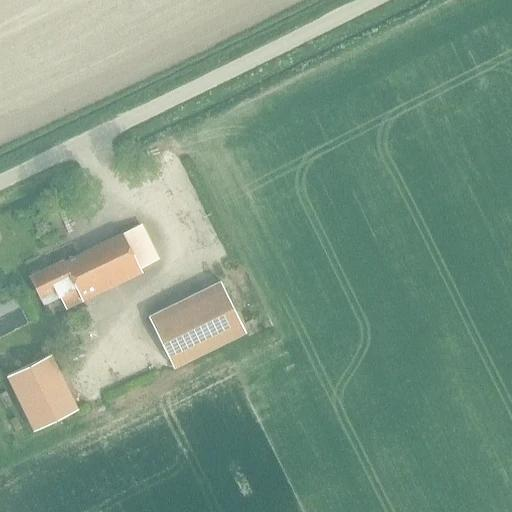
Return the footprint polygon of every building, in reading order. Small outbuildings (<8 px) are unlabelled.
[(190,150),(170,160),(196,209),(216,198),(190,150)] [(141,273),(139,269),(158,260),(141,226),(60,267),(59,264),(37,275),(51,303),(76,290),(82,302),(141,273)] [(209,234),(210,250),(238,248),(237,232),(209,234)] [(197,277),(142,305),(161,344),(216,316),(197,277)] [(0,300),(0,321),(4,328),(32,313),(19,290),(0,300)] [(7,377),(33,432),(77,411),(51,356),(7,377)]
